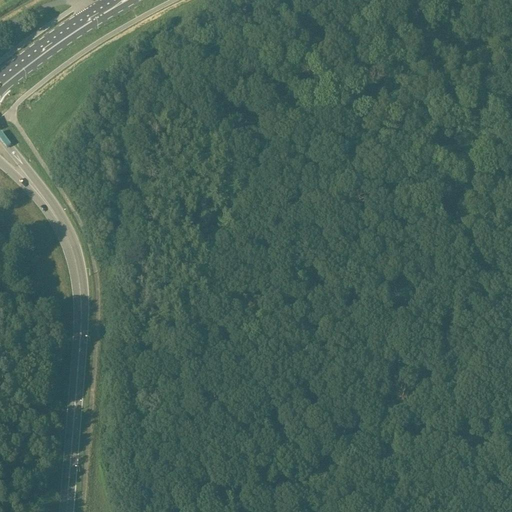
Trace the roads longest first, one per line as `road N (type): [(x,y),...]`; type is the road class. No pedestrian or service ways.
road 1 (motorway): [(58,219),(80,304),(66,511)]
road 2 (primary): [(0,93),(136,0)]
road 3 (primary): [(111,0),(0,78)]
